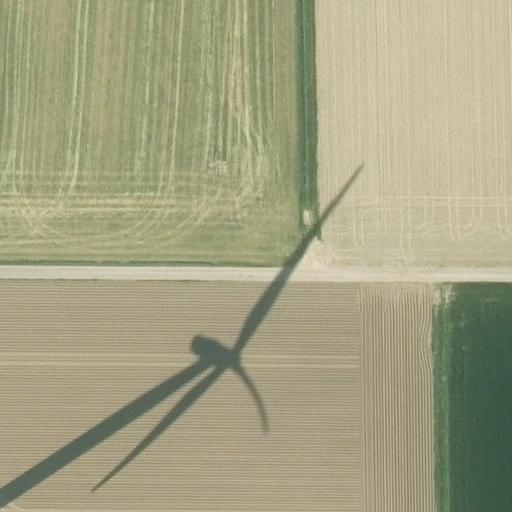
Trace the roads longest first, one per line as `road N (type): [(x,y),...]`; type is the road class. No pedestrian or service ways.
road 1 (track): [(511,278),(0,272)]
road 2 (track): [(311,275),(305,0)]
road 3 (track): [(432,511),(428,278)]
